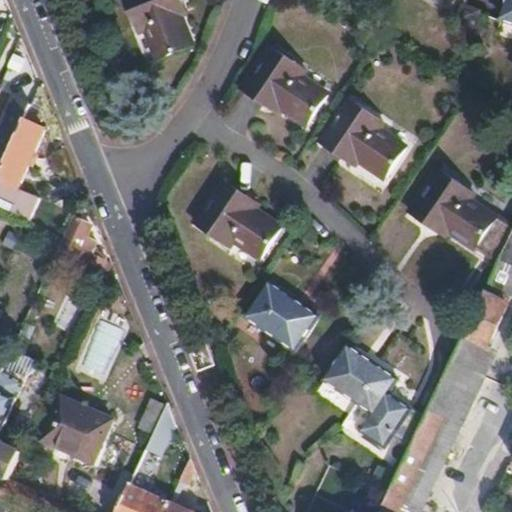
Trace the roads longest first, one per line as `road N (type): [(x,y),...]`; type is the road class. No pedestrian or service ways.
road 1 (residential): [(232,511),(109,204)]
road 2 (residential): [(192,125),(281,174),(449,319)]
road 3 (residential): [(109,204),(27,0)]
road 4 (residential): [(192,125),(246,0)]
